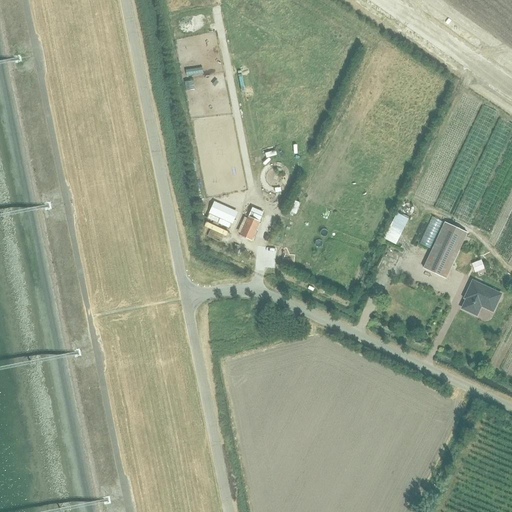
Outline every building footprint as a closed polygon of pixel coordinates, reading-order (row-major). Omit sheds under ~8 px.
[(238,212),(214,201),(209,213),(232,224),(238,212)] [(384,236),(395,242),(408,216),(396,210),(384,236)] [(250,211),(249,216),(260,220),(262,216),(250,211)] [(240,236),(251,241),(260,222),(248,217),(240,236)] [(445,279),(467,233),(445,223),(424,268),(445,279)] [(481,262),(473,265),(475,272),(483,268),(481,262)] [(468,299),(463,309),(478,316),(483,305),(486,307),(486,308),(494,312),(502,295),(474,282),(466,299),(468,299)]
